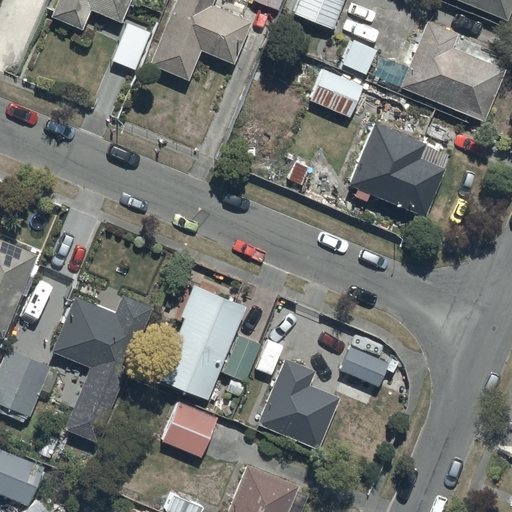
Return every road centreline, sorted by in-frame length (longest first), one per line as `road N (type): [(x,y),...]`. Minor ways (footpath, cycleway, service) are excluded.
road 1 (residential): [(0,127),(491,327)]
road 2 (residential): [(491,327),(416,511)]
